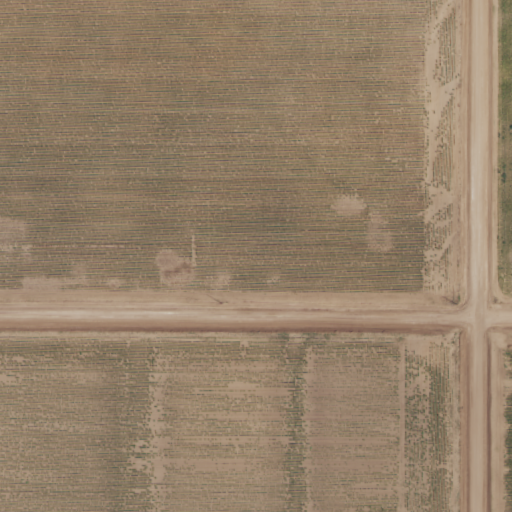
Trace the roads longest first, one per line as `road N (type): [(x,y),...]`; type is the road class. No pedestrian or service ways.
road 1 (residential): [(490,511),(487,0)]
road 2 (residential): [(511,286),(0,286)]
